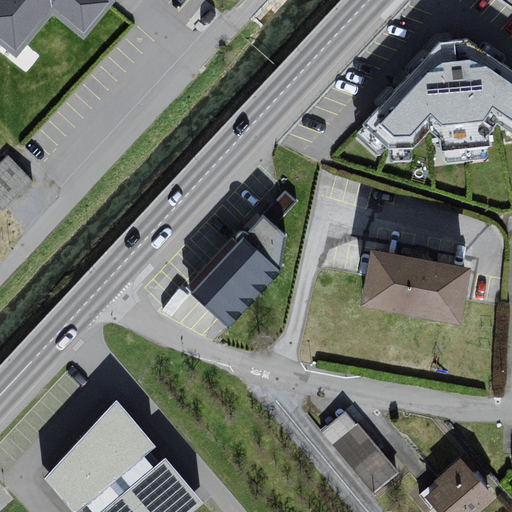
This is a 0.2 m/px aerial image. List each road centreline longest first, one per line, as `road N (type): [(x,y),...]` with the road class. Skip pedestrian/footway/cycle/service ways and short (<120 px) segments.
road 1 (residential): [(511,409),(403,407),(184,342),(131,315),(101,285)]
road 2 (secondary): [(101,285),(368,0)]
road 3 (residential): [(0,274),(254,0)]
road 4 (unknown): [(72,317),(228,511)]
road 5 (secondary): [(0,396),(101,285)]
